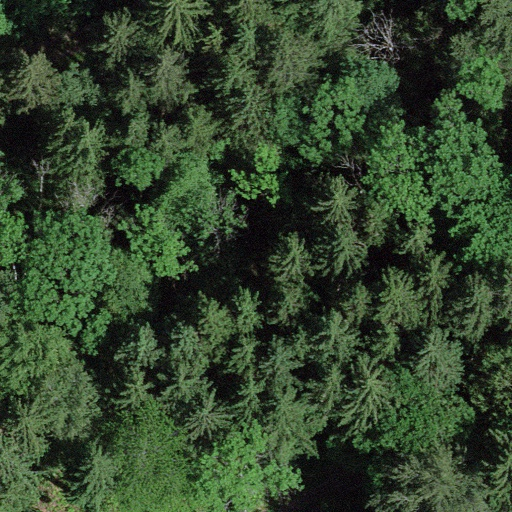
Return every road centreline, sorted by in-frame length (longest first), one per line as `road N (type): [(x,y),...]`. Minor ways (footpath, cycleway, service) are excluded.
road 1 (track): [(295,511),(511,386)]
road 2 (track): [(152,0),(118,22),(0,66)]
